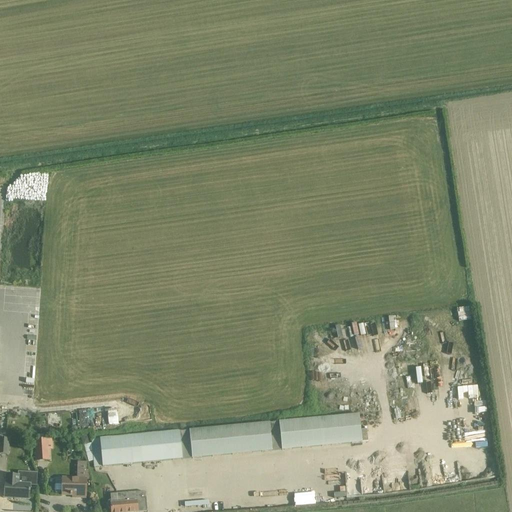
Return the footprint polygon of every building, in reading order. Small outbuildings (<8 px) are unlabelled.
[(346,335),(354,333),(351,321),(335,325),(338,337),(339,337),(342,350),(349,349),(346,335)] [(371,323),(366,324),(369,335),(374,334),(371,323)] [(447,338),(454,345),(460,338),(453,331),(447,338)] [(364,381),(353,385),(355,390),(365,387),(364,381)] [(129,403),(116,403),(117,422),(129,422),(129,403)] [(87,421),(99,421),(99,407),(87,407),(87,421)] [(359,415),(91,440),(94,468),(361,443),(359,415)] [(0,438),(0,455),(8,456),(9,440),(0,438)] [(52,440),(34,441),(35,462),(49,461),(48,449),(52,449),(52,440)] [(29,500),(30,490),(30,485),(18,484),(19,476),(6,475),(5,483),(4,483),(3,498),(29,500)] [(85,499),(86,489),(86,480),(62,479),(62,496),(77,497),(77,498),(85,499)] [(107,507),(111,510),(111,511),(146,511),(144,492),(116,494),(110,495),(110,501),(109,501),(107,504),(107,507)] [(194,497),(194,503),(220,501),(219,495),(194,497)]
